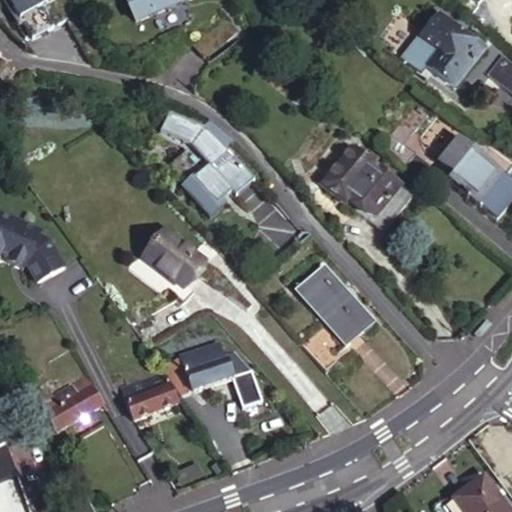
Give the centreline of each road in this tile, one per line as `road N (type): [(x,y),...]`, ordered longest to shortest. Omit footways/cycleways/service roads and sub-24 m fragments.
road 1 (residential): [(0,29),(26,57),(172,98),(234,135),(463,399)]
road 2 (tertiary): [(463,399),(358,466),(303,489)]
